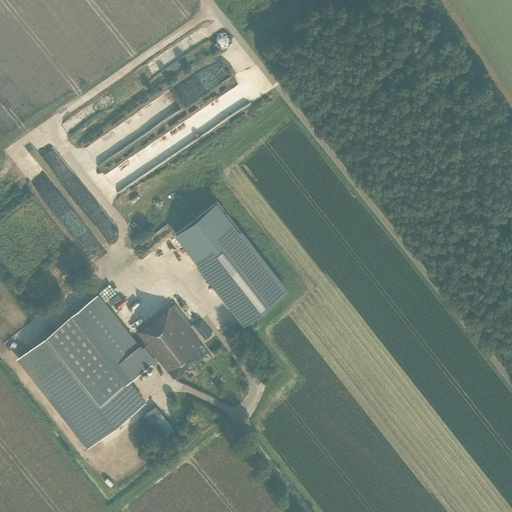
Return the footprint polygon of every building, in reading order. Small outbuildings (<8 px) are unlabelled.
[(156,71),(179,60),(174,49),(151,59),(156,71)] [(170,92),(159,96),(125,120),(123,121),(110,130),(117,139),(123,147),(128,145),(149,130),(157,128),(166,121),(164,122),(177,113),(170,92)] [(78,145),(86,139),(80,131),(72,137),(78,145)] [(83,179),(96,198),(102,194),(89,175),(83,179)] [(254,317),(294,285),(225,196),(184,228),(254,317)] [(163,251),(151,237),(130,253),(141,268),(163,251)] [(182,285),(178,280),(168,288),(174,295),(176,293),(183,301),(196,291),(187,280),(182,285)] [(117,282),(106,290),(113,299),(123,291),(117,282)] [(147,345),(141,350),(98,295),(59,325),(19,357),(89,446),(145,402),(128,381),(158,358),(174,379),(208,353),(189,328),(192,326),(175,304),(162,314),(161,313),(137,332),(147,345)] [(201,320),(194,325),(205,339),(212,334),(201,320)] [(167,429),(174,421),(168,416),(173,410),(165,403),(161,407),(164,410),(156,419),(167,429)]
